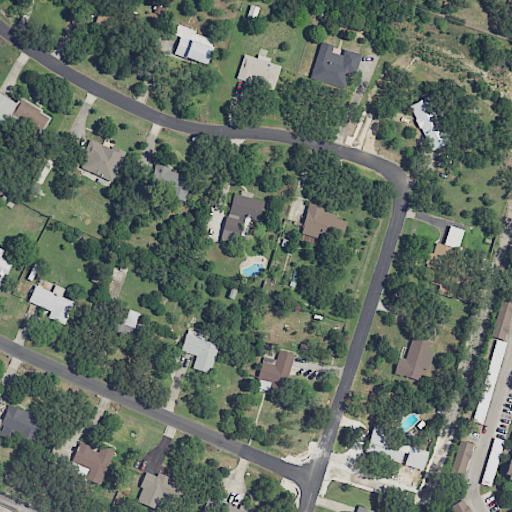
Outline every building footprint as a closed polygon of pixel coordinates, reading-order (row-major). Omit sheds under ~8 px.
[(96,25),(110,26),(111,9),(97,8),(96,25)] [(179,37),(174,54),(206,64),(215,39),(177,26),(174,35),(179,37)] [(360,53),(343,49),(342,55),(331,52),(333,45),(319,41),(311,76),(345,85),(348,72),(356,74),(360,53)] [(236,80),(273,90),(280,66),(269,63),(271,58),(257,54),(256,58),(243,54),(236,80)] [(21,99),(19,104),(0,94),(0,120),(38,140),(51,115),(21,99)] [(409,105),(430,151),(450,143),(429,97),(409,105)] [(124,152),(90,139),(79,168),(113,181),(124,152)] [(185,199),(191,177),(154,166),(148,187),(185,199)] [(263,201),(252,199),(253,193),(241,190),(240,195),(231,193),(222,239),(234,241),(235,235),(246,237),(249,219),(260,221),(263,201)] [(340,242),(346,219),(323,213),(324,207),(308,203),(300,231),(340,242)] [(460,229),(448,226),(443,245),(435,243),(433,253),(429,252),(424,271),(447,277),(460,229)] [(0,256),(3,250),(0,248),(0,285),(11,262),(0,257),(0,256)] [(437,295),(459,298),(461,281),(440,278),(437,295)] [(73,302),(61,297),(64,289),(54,285),(51,292),(34,285),(28,302),(50,311),(47,318),(64,324),(73,302)] [(491,337),(505,340),(511,311),(511,297),(502,294),(491,337)] [(113,331),(134,338),(141,314),(120,307),(113,331)] [(218,341),(185,333),(181,352),(196,355),(192,369),(210,373),(218,341)] [(398,357),(394,374),(419,380),(422,369),(428,370),(433,351),(428,350),(430,342),(411,337),(406,359),(398,357)] [(256,389),(283,394),(291,353),(278,351),(276,359),(262,356),(256,389)] [(0,428),(0,435),(14,441),(15,437),(33,443),(42,418),(8,406),(0,428)] [(365,453),(402,463),(402,465),(422,470),(428,451),(387,440),(390,430),(373,425),(365,453)] [(473,444),(459,440),(449,474),(463,478),(473,444)] [(112,449),(100,446),(99,449),(77,443),(72,463),(88,468),(85,480),(102,484),(112,449)] [(136,503),(157,509),(162,495),(173,498),(178,480),(156,474),(156,476),(145,472),(136,503)] [(470,511),(465,498),(452,504),(455,511),(470,511)]
